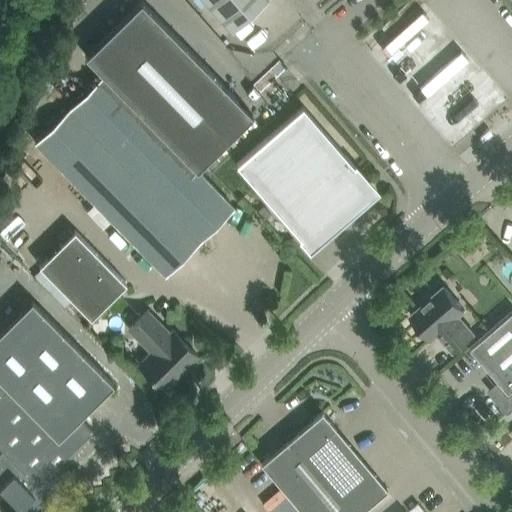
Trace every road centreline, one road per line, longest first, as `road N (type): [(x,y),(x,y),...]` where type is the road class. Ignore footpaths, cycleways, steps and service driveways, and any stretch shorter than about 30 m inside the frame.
road 1 (unclassified): [(130,511),(330,311)]
road 2 (unclassified): [(501,511),(330,311)]
road 3 (unclassified): [(330,311),(511,149)]
